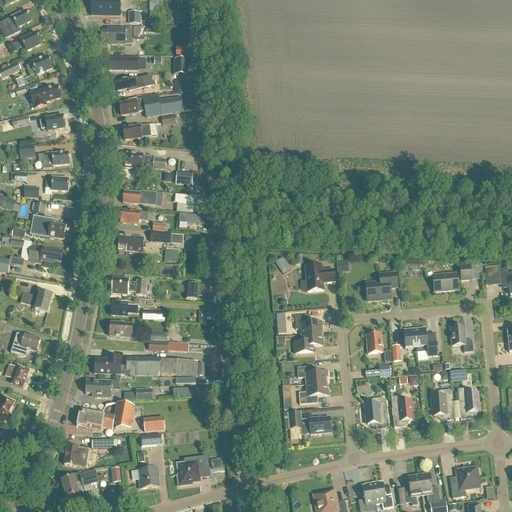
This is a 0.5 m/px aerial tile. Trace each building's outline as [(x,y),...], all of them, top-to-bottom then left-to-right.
[(19,0),(0,0),(0,5),(2,10),(21,2),(19,0)] [(91,0),(92,18),(119,18),(119,0),(91,0)] [(21,34),(19,30),(31,24),(26,12),(5,23),(0,25),(0,30),(5,42),(21,34)] [(128,13),(128,25),(141,25),(141,13),(128,13)] [(144,30),(134,30),(134,41),(145,41),(144,30)] [(101,43),(108,43),(108,45),(110,45),(110,47),(125,47),(126,31),(108,31),(108,34),(101,34),(101,43)] [(36,35),(20,42),(21,43),(14,46),(8,48),(12,56),(18,53),(17,52),(23,49),(26,54),(42,47),(36,35)] [(31,65),(32,67),(26,69),(30,79),(36,76),(36,78),(53,71),(48,58),(31,65)] [(138,61),(131,61),(110,60),(110,73),(138,73),(138,61)] [(173,60),(173,76),(188,76),(188,60),(173,60)] [(0,74),(0,79),(2,83),(22,74),(18,66),(0,74)] [(16,82),(19,89),(25,87),(22,79),(16,82)] [(134,80),(114,85),(116,94),(125,92),(128,91),(129,94),(137,92),(137,91),(144,90),(141,80),(134,82),(134,80)] [(179,83),(179,95),(194,95),(194,84),(179,83)] [(46,105),(61,100),(58,88),(42,92),(30,96),(34,112),(47,108),(46,105)] [(17,99),(27,96),(25,89),(15,92),(17,99)] [(128,104),(119,105),(122,118),(139,115),(145,113),(146,120),(161,118),(161,114),(174,111),(172,102),(159,104),(158,98),(143,100),(128,103),(128,104)] [(45,121),(40,122),(41,131),(47,131),(47,134),(66,131),(63,117),(45,121)] [(29,118),(11,122),(13,129),(30,125),(29,118)] [(162,128),(176,126),(175,118),(161,120),(162,128)] [(142,140),(151,139),(157,138),(156,127),(150,127),(141,128),(123,130),(125,143),(142,140)] [(20,162),(35,160),(34,148),(19,150),(20,162)] [(54,170),(53,168),(70,167),(69,155),(52,156),(52,155),(45,156),(45,161),(42,161),(43,171),(54,170)] [(154,159),(144,158),(144,157),(127,155),(125,170),(143,172),(143,171),(153,172),(153,171),(165,172),(166,162),(154,161),(154,159)] [(192,187),(193,176),(177,174),(176,186),(192,187)] [(15,184),(26,185),(27,176),(15,175),(15,184)] [(46,181),(46,190),(51,191),(51,193),(68,194),(69,181),(52,180),(52,182),(46,181)] [(39,190),(25,189),(24,200),(39,201),(39,190)] [(141,196),(125,194),(124,206),(139,207),(140,204),(155,205),(156,197),(141,196)] [(8,201),(0,198),(0,208),(5,211),(8,201)] [(46,207),(33,205),(30,219),(43,221),(46,207)] [(122,224),(121,225),(139,227),(139,223),(147,224),(148,215),(123,213),(122,214),(121,214),(120,224),(122,224)] [(40,234),(48,235),(48,239),(64,242),(66,228),(50,225),(50,227),(42,226),(40,234)] [(165,234),(166,227),(153,226),(153,233),(165,234)] [(25,240),(26,234),(13,231),(12,238),(25,240)] [(183,238),(171,237),(171,236),(151,234),(150,244),(183,247),(183,238)] [(143,256),(144,241),(122,239),(121,244),(119,244),(118,253),(143,256)] [(24,243),(5,240),(4,246),(23,250),(24,243)] [(31,249),(28,264),(41,266),(41,264),(55,266),(55,265),(61,266),(63,254),(43,250),(43,251),(31,249)] [(178,267),(180,252),(166,250),(164,265),(178,267)] [(291,272),(283,260),(276,266),(283,277),(291,272)] [(11,263),(0,261),(0,275),(8,277),(11,263)] [(337,273),(348,273),(348,263),(337,263),(337,273)] [(305,269),(307,294),(324,293),(323,286),(335,285),(334,272),(322,273),(321,267),(305,269)] [(485,268),(486,287),(500,286),(499,267),(485,268)] [(460,268),(461,283),(472,282),(471,268),(460,268)] [(511,271),(501,272),(502,287),(509,286),(510,298),(511,297),(511,271)] [(383,277),(384,285),(368,286),(366,289),(368,303),(391,301),(390,290),(397,290),(395,276),(383,277)] [(456,276),(433,278),(434,294),(458,292),(456,276)] [(13,293),(16,282),(5,278),(1,290),(13,293)] [(129,284),(129,282),(113,281),(112,296),(128,297),(128,294),(136,295),(136,298),(145,298),(146,283),(137,283),(137,285),(129,284)] [(187,285),(186,301),(198,302),(199,286),(187,285)] [(199,297),(208,297),(209,286),(200,286),(199,297)] [(36,310),(35,312),(48,315),(52,297),(40,294),(38,299),(23,295),(20,306),(36,310)] [(112,309),(111,318),(127,319),(127,316),(137,317),(138,308),(128,308),(128,305),(121,304),(120,305),(114,305),(114,309),(112,309)] [(203,307),(202,323),(217,323),(218,308),(203,307)] [(153,322),(154,313),(144,312),(143,321),(153,322)] [(276,324),(289,324),(289,313),(275,314),(276,324)] [(310,317),(295,318),(296,332),(301,332),(302,338),(322,336),(321,324),(311,325),(310,317)] [(111,325),(110,339),(132,341),(133,327),(111,325)] [(465,329),(450,330),(452,349),(463,348),(464,355),(473,354),(472,342),(466,343),(465,329)] [(414,331),(416,350),(422,350),(423,355),(427,354),(428,359),(438,358),(436,336),(426,337),(426,330),(414,331)] [(414,331),(403,332),(405,351),(416,350),(414,331)] [(14,344),(11,355),(22,359),(25,358),(28,356),(29,352),(37,354),(41,342),(25,337),(25,338),(17,335),(14,344)] [(150,342),(167,344),(167,337),(151,335),(150,342)] [(312,349),(323,349),(322,336),(302,338),(302,344),(294,345),(295,356),(313,355),(312,349)] [(366,338),(368,356),(383,355),(381,336),(366,338)] [(169,345),(149,344),(149,353),(188,355),(189,346),(169,345)] [(401,364),(400,347),(392,348),(393,365),(401,364)] [(120,373),(130,373),(130,378),(161,378),(197,378),(198,365),(178,363),(127,362),(127,369),(121,369),(121,360),(107,360),(107,362),(95,362),(94,377),(120,378),(120,373)] [(5,379),(12,381),(11,386),(23,391),(29,372),(17,368),(17,370),(9,367),(5,379)] [(390,380),(389,368),(379,369),(380,381),(390,380)] [(327,386),(326,380),(328,380),(327,374),(315,375),(315,369),(297,370),(298,381),(306,380),(306,387),(327,386)] [(462,383),(461,375),(451,376),(452,384),(462,383)] [(85,390),(85,393),(86,395),(86,396),(93,397),(93,398),(95,398),(95,400),(110,400),(111,391),(114,391),(114,392),(119,393),(119,383),(110,383),(110,384),(86,383),(86,388),(85,390)] [(317,399),(329,398),(329,392),(327,392),(327,386),(306,387),(307,395),(299,395),(300,407),(318,406),(317,399)] [(203,389),(172,390),(173,399),(204,397),(203,389)] [(153,391),(136,392),(136,402),(153,402),(153,391)] [(478,408),(477,400),(479,398),(477,396),(477,394),(475,395),(473,393),(471,395),(470,395),(469,391),(458,392),(459,404),(458,404),(459,410),(460,422),(471,421),(471,415),(472,415),(475,417),(477,415),(479,414),(478,412),(480,410),(478,408)] [(452,404),(450,392),(439,393),(439,398),(438,398),(435,396),(434,398),(432,399),(432,401),(430,403),(433,405),(433,413),(432,415),(434,417),(434,419),(436,418),(438,420),(440,418),(442,418),(442,424),(453,423),(452,411),(453,411),(452,404)] [(134,402),(134,393),(124,394),(124,402),(134,402)] [(0,417),(7,421),(9,416),(10,417),(14,409),(13,409),(15,404),(4,399),(2,403),(0,402),(0,417)] [(412,417),(411,409),(413,407),(411,405),(410,403),(408,403),(406,401),(404,403),(403,403),(403,399),(391,400),(392,412),(392,418),(393,418),(394,430),(405,429),(404,423),(406,423),(408,425),(410,423),(412,423),(412,421),(414,418),(412,417)] [(385,412),(384,400),(372,401),(373,406),(371,406),(369,405),(367,407),(365,407),(366,409),(364,411),(366,413),(367,421),(365,423),(367,425),(367,427),(369,427),(371,428),(373,426),(375,426),(376,432),(387,431),(386,419),(386,412),(385,412)] [(134,408),(117,405),(114,418),(102,415),(102,414),(93,412),(92,413),(81,411),(80,416),(79,416),(77,429),(86,431),(86,430),(101,433),(102,429),(113,431),(130,431),(134,408)] [(302,431),(301,414),(288,415),(289,432),(302,431)] [(163,420),(144,422),(145,434),(165,433),(163,420)] [(309,421),(304,421),(306,438),(310,437),(310,438),(331,436),(330,420),(317,421),(317,420),(309,421)] [(161,437),(141,438),(142,449),(162,448),(161,437)] [(116,442),(91,443),(92,451),(116,450),(116,442)] [(89,452),(68,448),(64,467),(86,471),(89,452)] [(187,465),(177,466),(178,477),(177,477),(179,489),(189,487),(188,485),(192,484),(193,486),(201,485),(199,473),(209,471),(208,458),(187,461),(187,465)] [(111,471),(113,485),(121,485),(120,470),(111,471)] [(450,481),(453,501),(466,499),(465,492),(476,491),(475,487),(479,486),(477,472),(475,470),(456,472),(457,480),(450,481)] [(139,473),(140,482),(139,482),(140,492),(159,489),(157,471),(139,473)] [(79,475),(73,476),(73,479),(61,482),(66,500),(79,496),(75,485),(81,483),(82,489),(98,485),(95,473),(80,477),(79,475)] [(434,506),(430,476),(419,478),(422,498),(427,497),(428,506),(430,506),(430,511),(447,511),(446,504),(434,506)] [(422,498),(419,478),(408,479),(409,490),(403,491),(405,506),(412,505),(412,509),(417,508),(416,499),(422,498)] [(379,484),(372,485),(376,507),(382,506),(383,511),(393,510),(391,497),(385,498),(383,485),(379,486),(379,484)] [(365,487),(365,488),(362,489),(364,502),(358,503),(359,511),(370,511),(370,508),(376,507),(372,485),(365,487)] [(334,493),(313,497),(316,511),(346,511),(344,502),(337,504),(334,493)]
